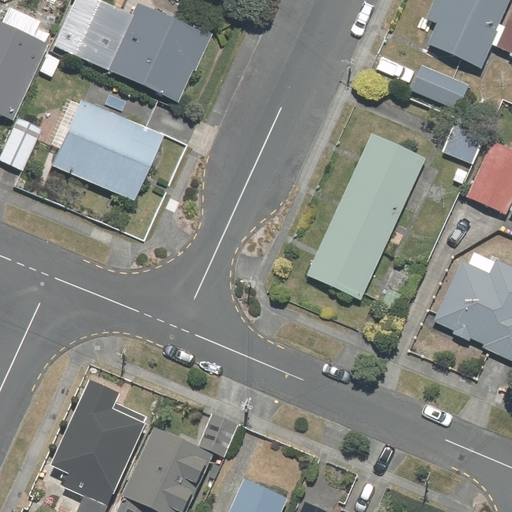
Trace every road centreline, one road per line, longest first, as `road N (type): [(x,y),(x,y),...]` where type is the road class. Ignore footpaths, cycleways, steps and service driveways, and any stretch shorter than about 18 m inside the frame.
road 1 (residential): [(180,322),(511,465)]
road 2 (residential): [(180,322),(324,0)]
road 3 (residential): [(47,274),(180,322)]
